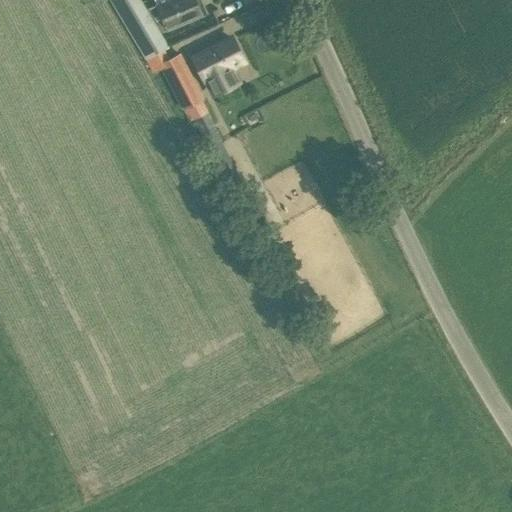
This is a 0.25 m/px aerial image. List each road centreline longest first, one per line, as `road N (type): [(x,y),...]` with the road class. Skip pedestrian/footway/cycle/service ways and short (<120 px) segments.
road 1 (unclassified): [(511,431),(416,259),(301,0)]
road 2 (track): [(316,365),(422,306)]
